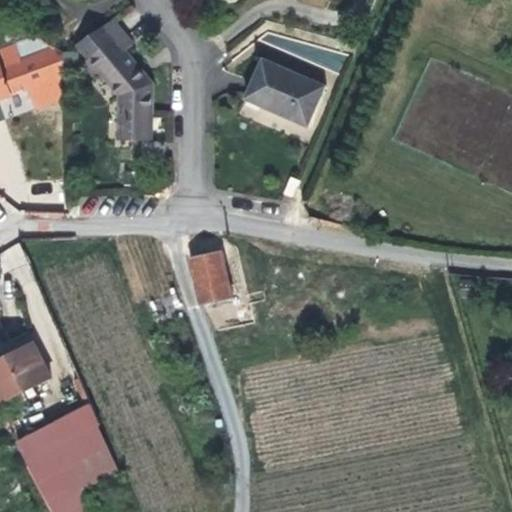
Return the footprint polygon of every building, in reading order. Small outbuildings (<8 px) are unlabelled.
[(133,46),(112,22),(78,44),(90,58),(85,63),(96,77),(100,74),(118,93),(118,138),(149,138),(150,83),(123,55),(133,46)] [(0,62),(0,101),(28,91),(36,110),(63,100),(64,54),(54,50),(15,66),(12,60),(9,59),(0,62)] [(263,57),(245,98),(309,124),(324,83),(263,57)] [(163,139),(140,140),(141,157),(163,157),(163,139)] [(311,219),(349,227),(357,193),(318,186),(311,219)] [(0,251),(0,259),(5,271),(26,262),(19,244),(0,251)] [(224,253),(192,261),(204,305),(234,296),(224,253)] [(0,336),(0,351),(13,344),(7,333),(0,336)] [(13,344),(0,351),(0,401),(2,405),(54,379),(36,345),(18,354),(13,344)] [(83,397),(88,395),(82,379),(76,382),(83,397)] [(19,443),(53,511),(87,511),(83,490),(120,472),(92,405),(56,423),(55,420),(31,432),(33,437),(19,443)]
